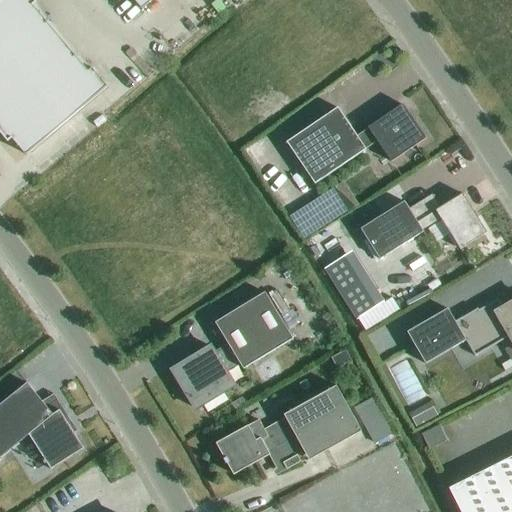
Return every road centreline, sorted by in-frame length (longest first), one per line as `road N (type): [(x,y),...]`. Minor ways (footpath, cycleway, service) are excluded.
road 1 (residential): [(180,511),(72,333),(0,234)]
road 2 (residential): [(387,0),(511,183)]
road 3 (unknown): [(76,0),(112,36),(129,37),(148,33),(192,0)]
